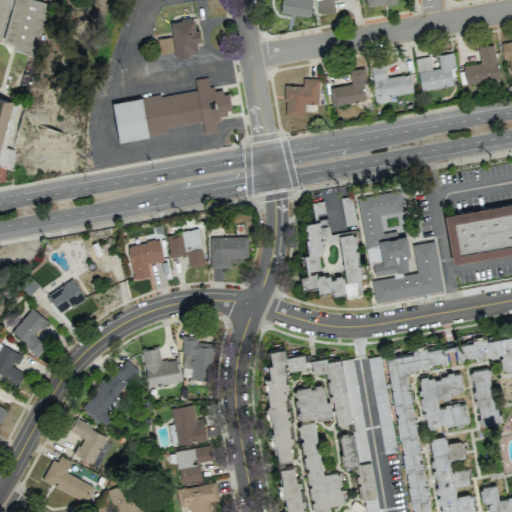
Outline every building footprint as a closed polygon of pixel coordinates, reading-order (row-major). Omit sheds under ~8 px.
[(47,1),(43,0),(0,0),(0,40),(35,49),(47,1)] [(281,0),(279,13),(309,17),(311,0),(281,0)] [(316,0),(318,14),(335,12),(333,0),(316,0)] [(197,54),(196,42),(197,42),(195,19),(170,22),(174,56),(197,54)] [(157,38),(158,53),(172,52),(171,37),(157,38)] [(511,73),(511,40),(500,42),(503,59),(509,58),(510,73),(511,73)] [(480,62),(462,65),(465,84),(498,79),(493,44),(477,46),(480,62)] [(420,90),(452,85),(451,76),(456,76),(453,52),(437,54),(439,67),(431,69),(429,56),(415,58),(420,90)] [(388,96),(412,92),(409,73),(387,77),(384,64),(369,66),(375,103),(389,101),(388,96)] [(328,87),(331,105),(364,100),(361,84),(366,83),(364,67),(349,70),(351,83),(328,87)] [(144,97),(149,134),(166,132),(166,126),(202,122),(203,133),(218,131),(216,113),(231,112),(228,90),(211,92),(209,77),(194,79),(196,90),(144,97)] [(302,85),(284,85),(284,116),(304,116),(304,103),(318,104),(318,78),(302,78),(302,85)] [(118,141),(147,136),(141,97),(111,102),(118,141)] [(357,197),(364,240),(382,237),(379,215),(404,210),(400,190),(357,197)] [(452,261),(511,251),(511,202),(444,214),(452,261)] [(362,296),(355,233),(327,235),(326,225),(319,226),(318,221),(304,222),(308,255),(303,256),(305,275),(300,275),(302,287),(317,285),(318,292),(333,290),(334,294),(345,293),(346,298),(362,296)] [(168,257),(187,255),(188,267),(203,265),(199,229),(166,233),(168,257)] [(210,268),(228,267),(228,258),(247,257),(247,235),(209,237),(210,268)] [(442,291),(434,240),(411,244),(416,272),(406,274),(404,256),(409,256),(406,235),(378,239),(382,262),(372,264),(374,275),(391,272),(392,277),(371,280),(374,301),(442,291)] [(149,276),(146,263),(163,260),(158,239),(126,245),(133,279),(149,276)] [(84,298),(72,278),(47,294),(58,313),(84,298)] [(11,330),(37,355),(45,345),(34,335),(47,321),(32,307),(11,330)] [(511,511),(511,334),(454,343),(457,361),(499,355),(501,371),(511,369),(511,495),(497,498),(495,484),(479,487),(481,503),(489,501),(490,511),(511,511)] [(213,343),(197,341),(197,336),(183,335),(180,367),(191,368),(190,379),(209,380),(213,343)] [(0,374),(18,384),(24,373),(14,367),(20,354),(0,343),(0,374)] [(146,385),(179,382),(176,359),(160,360),(158,346),(142,348),(146,385)] [(409,511),(427,511),(408,370),(429,367),(428,364),(446,362),(444,347),(426,349),(388,354),(409,511)] [(284,388),(287,388),(285,371),(305,369),(303,353),(284,356),(283,348),(268,350),(271,377),(264,378),(272,446),(275,446),(277,461),(292,459),(284,388)] [(380,356),(368,357),(382,454),(395,452),(380,356)] [(377,511),(354,357),(326,361),(325,357),(308,360),(310,374),(326,372),(335,425),(352,423),(354,432),(337,434),(342,467),(359,465),(365,511),(377,511)] [(124,400),(117,395),(137,368),(124,359),(106,383),(102,380),(80,408),(105,426),(124,400)] [(471,369),(477,424),(496,422),(490,367),(471,369)] [(467,423),(465,402),(445,404),(444,393),(462,391),(460,373),(418,378),(424,428),(467,423)] [(294,388),(298,421),(331,416),(329,400),(325,400),(322,384),(294,388)] [(176,445),(206,440),(202,418),(194,419),(192,404),(170,407),(176,445)] [(73,454),(91,464),(106,435),(74,418),(68,430),(82,437),(73,454)] [(322,473),(314,420),(298,423),(311,511),(329,511),(328,504),(343,502),(338,471),(322,473)] [(430,437),(438,511),(473,511),(472,493),(455,495),(454,485),(468,483),(466,467),(450,469),(449,458),(458,457),(457,446),(447,448),(446,435),(430,437)] [(174,450),(179,483),(201,480),(198,461),(212,460),(210,445),(174,450)] [(95,480),(68,468),(71,461),(54,454),(43,483),(87,501),(95,480)] [(303,511),(299,480),(295,481),(293,466),(278,468),(281,484),(277,485),(279,499),(284,498),(286,510),(281,511),(280,511),(303,511)] [(210,511),(209,501),(218,500),(215,482),(176,488),(178,506),(188,505),(188,511),(210,511)] [(137,511),(126,483),(106,490),(113,511),(137,511)]
